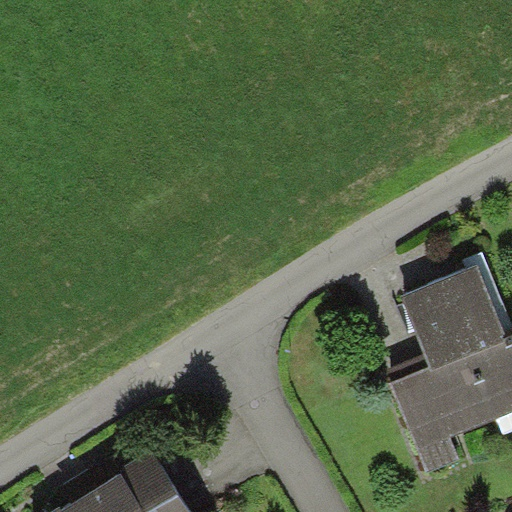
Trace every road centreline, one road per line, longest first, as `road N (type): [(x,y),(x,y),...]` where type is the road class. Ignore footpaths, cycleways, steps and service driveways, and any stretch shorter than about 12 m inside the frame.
road 1 (residential): [(218,342),(511,166)]
road 2 (residential): [(0,477),(218,342)]
road 3 (residential): [(314,511),(218,342)]
